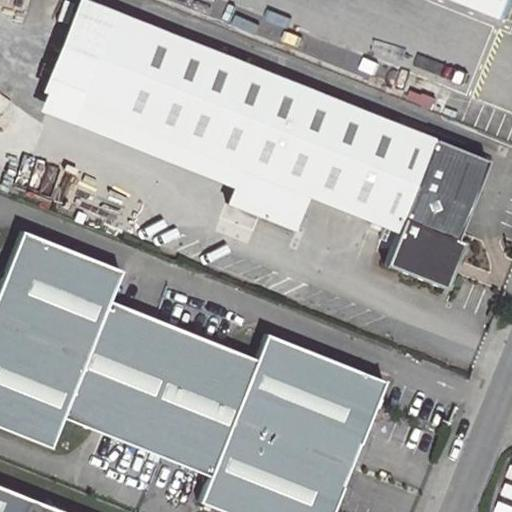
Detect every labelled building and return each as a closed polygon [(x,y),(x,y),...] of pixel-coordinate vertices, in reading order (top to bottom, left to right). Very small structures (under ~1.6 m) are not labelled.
[(511,0),(459,0),(504,18),(511,0)] [(113,103),(145,25),(112,12),(81,90),(100,98),(113,103)] [(275,77),(145,25),(113,103),(108,118),(239,169),(275,77)] [(485,161),(275,77),(239,169),(304,196),(395,232),(384,263),(443,287),(451,268),(444,265),(454,239),(485,161)] [(74,105),(94,112),(100,98),(81,90),(74,105)] [(423,95),(412,90),(409,98),(432,108),(436,97),(424,93),(423,95)] [(291,228),(304,196),(239,169),(226,202),(291,228)] [(118,270),(19,230),(0,277),(0,426),(48,446),(61,415),(208,474),(197,500),(225,511),(328,511),(381,381),(263,333),(253,359),(107,301),(118,270)] [(462,241),(454,239),(444,265),(451,268),(462,241)] [(66,511),(0,485),(0,511),(66,511)]
